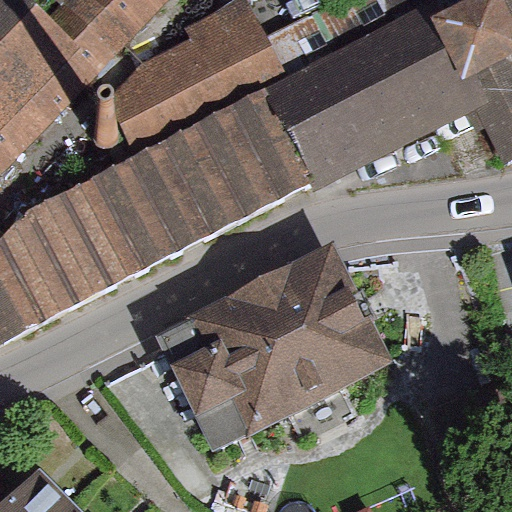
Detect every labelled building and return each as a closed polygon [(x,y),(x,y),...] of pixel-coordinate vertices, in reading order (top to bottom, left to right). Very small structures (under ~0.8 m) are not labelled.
[(0,355),(478,119),(505,173),(511,169),(511,0),(455,0),(136,164),(30,219),(0,249),(0,355)] [(0,0),(0,182),(174,0),(73,0),(49,28),(20,0),(0,0)] [(51,0),(61,8),(68,0),(51,0)] [(109,107),(136,164),(455,0),(352,0),(267,43),(246,0),(240,0),(217,17),(186,32),(192,44),(145,68),(109,107)] [(153,348),(213,467),(395,377),(372,331),(378,328),(364,299),(357,302),(335,258),(153,348)] [(511,408),(506,390),(429,416),(449,473),(511,451),(511,408)] [(0,511),(73,511),(78,508),(41,472),(0,511)]
